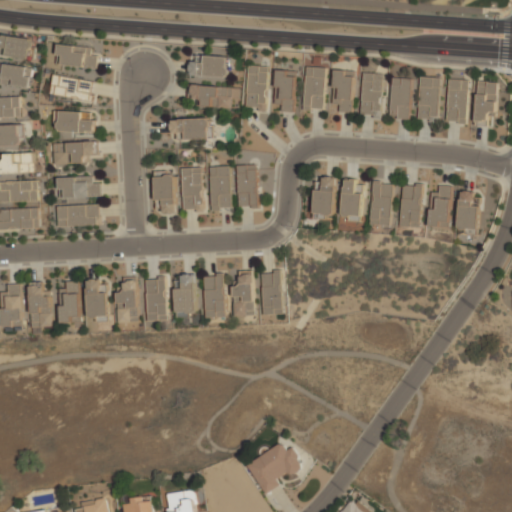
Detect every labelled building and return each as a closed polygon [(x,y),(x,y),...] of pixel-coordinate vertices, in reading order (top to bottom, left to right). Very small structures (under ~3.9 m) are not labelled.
[(6,55),(33,59),(35,39),(0,34),(0,47),(7,48),(6,55)] [(98,55),(90,55),(90,46),(58,45),(58,55),(62,55),(62,66),(98,67),(98,55)] [(205,62),(191,61),(190,75),(232,76),(233,56),(205,56),(205,62)] [(0,83),(31,87),(33,66),(0,63),(0,83)] [(247,107),(259,107),(259,112),(267,112),(269,66),(248,65),(247,107)] [(305,109),(324,110),(325,67),(305,66),(305,109)] [(275,104),(282,104),(282,112),(294,112),(295,70),(276,70),(275,104)] [(352,71),(335,70),(333,104),(340,104),(340,112),(351,112),(352,71)] [(361,116),(381,117),(383,73),(363,73),(361,116)] [(91,100),(93,80),(53,75),(50,95),(91,100)] [(440,77),(420,76),(419,119),(439,119),(440,77)] [(411,78),(392,77),(391,118),(410,118),(411,78)] [(468,79),(448,79),(447,122),(467,122),(468,79)] [(476,126),(488,126),(489,111),(497,111),(498,81),(477,81),(476,126)] [(233,108),(233,98),(241,98),(242,87),(192,85),(192,98),(203,99),(203,106),(233,108)] [(0,97),(0,117),(21,117),(20,97),(0,97)] [(94,132),(94,120),(89,120),(89,112),(59,111),(59,131),(94,132)] [(172,133),(186,132),(186,139),(209,138),(208,118),(171,119),(172,133)] [(19,124),(0,124),(0,145),(20,145),(19,124)] [(55,163),(90,163),(90,155),(99,155),(98,141),(54,142),(55,163)] [(34,152),(5,152),(5,161),(0,160),(0,173),(34,173),(34,152)] [(256,164),(237,165),(239,207),(258,207),(256,164)] [(211,166),(212,209),(232,208),(230,165),(211,166)] [(183,209),(197,209),(197,212),(204,212),(203,167),(182,167),(183,209)] [(156,200),(163,200),(164,214),(177,213),(176,173),(155,173),(156,200)] [(65,198),(101,197),(100,183),(93,183),(93,176),(58,177),(59,188),(65,188),(65,198)] [(337,176),(323,176),(323,190),(315,189),(314,213),(335,214),(337,176)] [(364,179),(344,178),(343,219),(363,220),(364,179)] [(0,201),(38,201),(37,180),(0,180),(0,201)] [(393,183),(373,182),(371,225),(392,225),(393,183)] [(421,227),(423,185),(403,185),(401,226),(421,227)] [(450,227),(451,186),(439,186),(439,192),(431,192),(430,226),(450,227)] [(476,191),(460,190),(459,229),(475,230),(476,191)] [(59,226),(100,225),(100,204),(58,205),(59,226)] [(0,229),(39,228),(38,207),(0,208),(0,229)] [(255,315),(254,270),(240,271),(240,286),(234,286),(234,316),(255,315)] [(282,314),(281,272),(263,272),(264,314),(282,314)] [(197,314),(196,274),(182,274),(182,288),(176,289),(177,315),(197,314)] [(225,317),(223,275),(204,276),(206,317),(225,317)] [(119,322),(139,321),(137,277),(124,277),(124,286),(117,287),(119,322)] [(168,320),(167,279),(147,279),(148,321),(168,320)] [(109,320),(108,280),(87,281),(88,320),(109,320)] [(70,323),(70,316),(80,316),(79,281),(66,281),(67,288),(60,288),(61,323),(70,323)] [(8,284),(8,292),(2,292),(3,326),(23,325),(22,283),(8,284)] [(31,326),(52,326),(51,290),(41,290),(41,283),(30,283),(31,326)] [(265,494),(281,485),(278,480),(304,465),(293,449),(288,452),(282,443),(247,463),(265,494)] [(168,511),(197,511),(194,490),(168,493),(170,509),(168,509),(168,511)] [(155,511),(154,494),(131,495),(132,503),(124,504),(124,511),(155,511)] [(374,511),(354,496),(341,511),(374,511)] [(82,500),(83,507),(76,508),(76,511),(109,511),(108,497),(82,500)]
